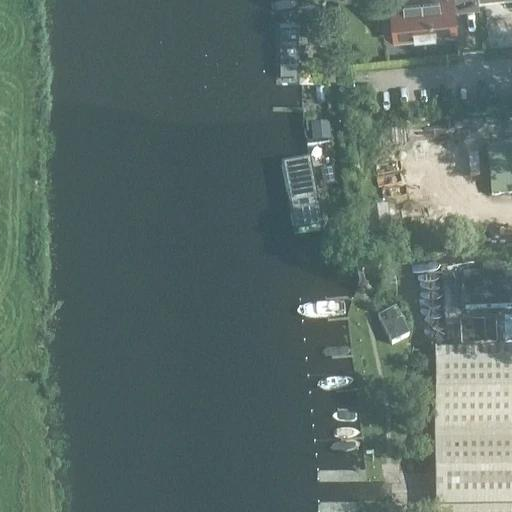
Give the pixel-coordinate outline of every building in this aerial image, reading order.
[(390,0),(395,39),(455,33),(453,9),(478,6),(477,0),(390,0)] [(308,22),(308,38),(325,38),(325,22),(308,22)] [(301,27),(283,27),(283,81),(300,81),(301,27)] [(327,124),(308,126),(310,144),(329,141),(327,124)] [(511,144),(486,147),(491,196),(511,194),(511,144)] [(309,170),(285,174),(296,236),(320,232),(309,170)] [(335,185),(332,170),(321,172),(323,187),(335,185)] [(386,209),(363,212),(365,234),(388,231),(386,209)] [(464,278),(465,311),(511,309),(511,276),(502,276),(502,267),(482,268),(483,277),(464,278)] [(396,310),(377,320),(389,346),(409,337),(396,310)] [(495,321),(460,323),(461,346),(496,345),(495,321)] [(511,437),(511,348),(435,352),(434,438),(511,437)] [(511,437),(434,438),(436,511),(511,510),(511,437)]
